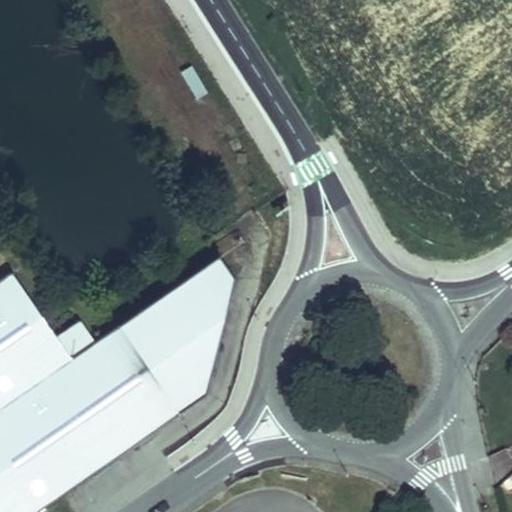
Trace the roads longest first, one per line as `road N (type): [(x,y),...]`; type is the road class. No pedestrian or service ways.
road 1 (tertiary): [(208,0),(313,167)]
road 2 (tertiary): [(379,276),(313,167)]
road 3 (tertiary): [(313,167),(309,293)]
road 4 (tertiary): [(467,511),(445,390)]
